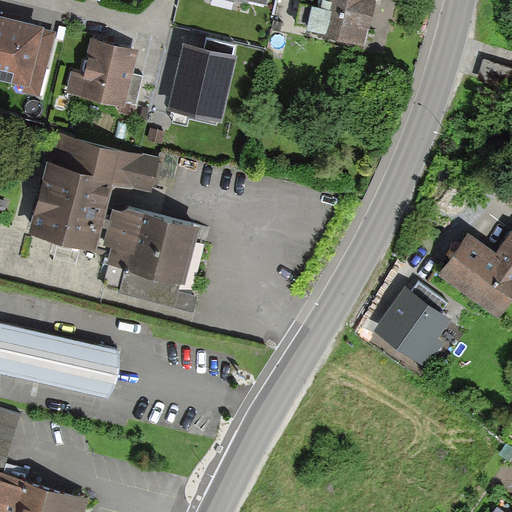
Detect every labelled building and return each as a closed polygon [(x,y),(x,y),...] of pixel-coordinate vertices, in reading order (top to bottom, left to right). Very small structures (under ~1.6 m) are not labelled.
[(305,0),(300,26),(361,40),(370,0),(305,0)] [(0,5),(0,66),(24,72),(21,87),(37,90),(51,29),(42,27),(44,16),(0,5)] [(92,36),(79,92),(122,102),(135,46),(92,36)] [(236,49),(183,38),(170,103),(223,114),(236,49)] [(511,60),(487,55),(482,75),(509,81),(511,71),(511,60)] [(165,129),(152,126),(150,138),(162,141),(165,129)] [(113,202),(110,212),(104,210),(112,179),(151,189),(159,155),(53,127),(28,224),(87,240),(85,246),(109,253),(108,256),(126,262),(120,288),(194,307),(197,292),(178,287),(181,275),(186,276),(201,218),(128,200),(122,204),(113,202)] [(511,231),(498,250),(469,228),(441,266),(499,308),(511,290),(511,231)] [(450,314),(407,284),(377,327),(427,362),(444,338),(437,333),(450,314)] [(1,318),(0,320),(0,368),(105,395),(117,347),(1,318)] [(0,511),(74,511),(79,498),(0,473),(0,511)]
